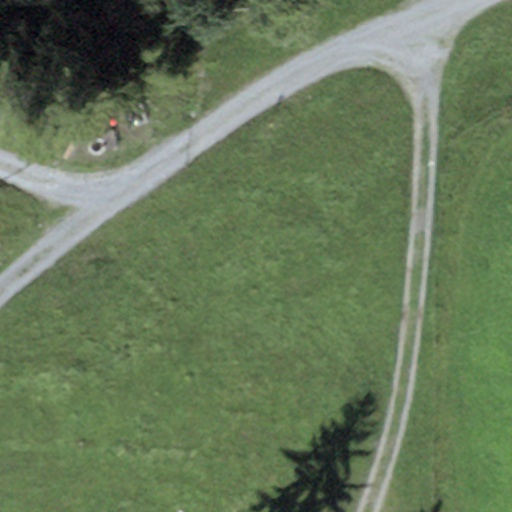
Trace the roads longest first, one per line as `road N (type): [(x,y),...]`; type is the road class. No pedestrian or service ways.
road 1 (track): [(0,173),(105,206),(305,70),(424,18),(424,166),(399,418),(368,511)]
road 2 (track): [(105,206),(0,305)]
